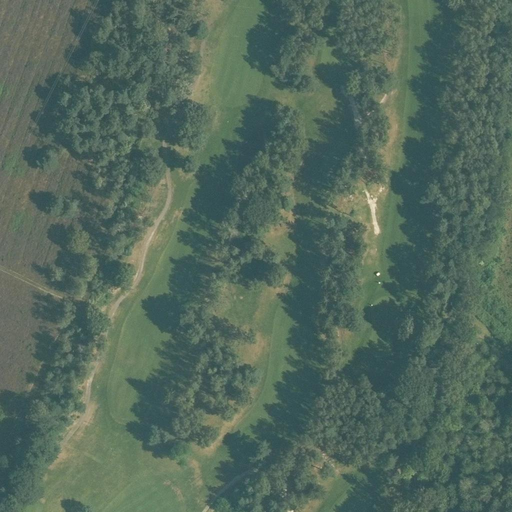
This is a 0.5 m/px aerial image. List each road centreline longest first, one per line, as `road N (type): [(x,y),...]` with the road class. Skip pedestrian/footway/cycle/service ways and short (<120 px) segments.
road 1 (track): [(0,457),(85,288),(183,0)]
road 2 (track): [(511,76),(480,239),(430,395)]
